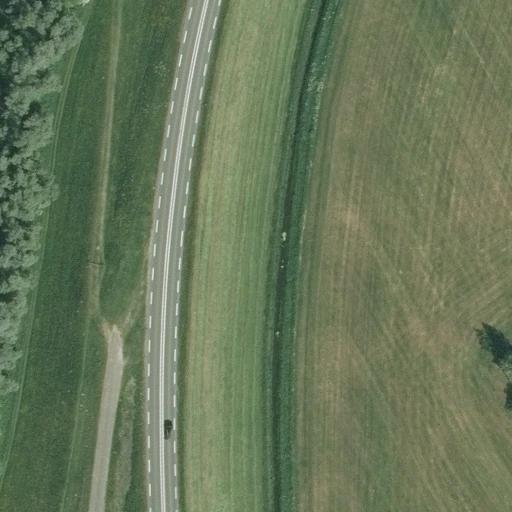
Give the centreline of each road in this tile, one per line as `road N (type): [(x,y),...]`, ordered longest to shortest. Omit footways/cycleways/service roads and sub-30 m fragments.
road 1 (primary): [(163,511),(159,395),(170,198),(206,0)]
road 2 (unclassified): [(95,511),(115,339)]
